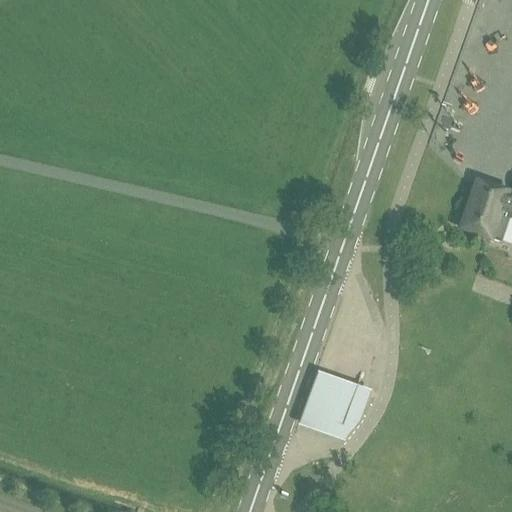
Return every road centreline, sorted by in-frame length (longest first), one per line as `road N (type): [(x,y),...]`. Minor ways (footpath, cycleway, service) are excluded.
road 1 (secondary): [(251,511),(431,0)]
road 2 (unknown): [(343,248),(0,163)]
